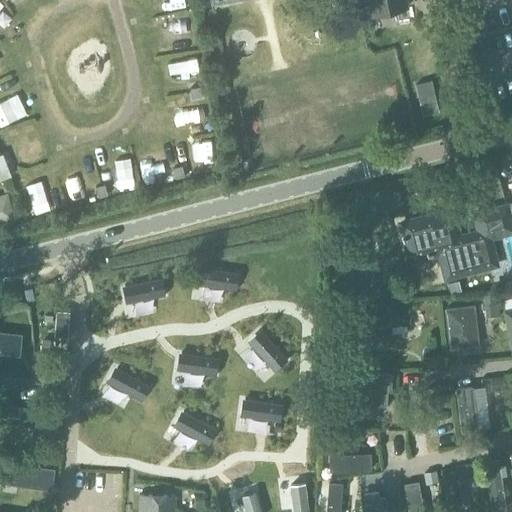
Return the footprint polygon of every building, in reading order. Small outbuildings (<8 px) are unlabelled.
[(367,0),(371,16),(406,8),(404,0),(367,0)] [(185,153),(190,174),(206,170),(201,149),(185,153)] [(0,180),(11,176),(3,154),(0,154),(0,180)] [(438,217),(437,214),(401,223),(411,261),(440,253),(446,278),(496,265),(488,236),(511,229),(511,227),(506,204),(474,212),(479,232),(459,237),(453,213),(438,217)] [(260,251),(301,241),(296,221),(255,231),(260,251)] [(305,265),(259,267),(259,288),(306,286),(305,265)] [(197,269),(195,286),(237,292),(239,275),(197,269)] [(362,286),(355,273),(338,281),(344,294),(362,286)] [(162,280),(122,289),(126,306),(165,297),(162,280)] [(492,281),(494,302),(511,300),(511,283),(507,284),(507,280),(492,281)] [(458,281),(449,283),(451,293),(461,291),(458,281)] [(445,309),(450,351),(479,347),(475,305),(445,309)] [(408,306),(349,311),(351,330),(410,325),(408,306)] [(67,338),(69,312),(56,311),(54,337),(67,338)] [(0,351),(23,354),(24,334),(0,330),(0,351)] [(260,333),(247,344),(273,374),(286,362),(260,333)] [(182,355),(180,371),(215,376),(217,360),(182,355)] [(114,370),(106,385),(142,404),(150,388),(114,370)] [(344,372),(343,390),(391,392),(391,374),(344,372)] [(472,387),(456,389),(461,436),(478,434),(472,387)] [(111,395),(110,442),(123,442),(125,395),(111,395)] [(426,400),(407,401),(412,449),(430,448),(426,400)] [(241,401),(239,418),(280,424),(282,406),(241,401)] [(4,405),(2,423),(53,430),(56,412),(4,405)] [(178,412),(170,427),(208,447),(216,432),(178,412)] [(330,472),(371,470),(371,454),(329,455),(330,472)] [(498,460),(484,462),(491,509),(505,507),(498,460)] [(0,462),(0,463),(3,464),(1,480),(7,481),(7,482),(12,483),(12,481),(19,482),(19,484),(51,488),(54,470),(0,462)] [(249,489),(283,490),(284,468),(250,466),(249,489)] [(465,511),(458,472),(442,474),(449,511),(465,511)] [(309,511),(306,478),(290,480),(293,511),(309,511)] [(418,482),(404,484),(408,511),(423,511),(419,484),(418,482)] [(326,511),(339,511),(342,484),(329,483),(326,511)] [(262,511),(256,492),(241,496),(246,511),(262,511)] [(381,511),(379,493),(366,495),(367,511),(381,511)] [(175,511),(175,495),(139,495),(139,511),(175,511)]
